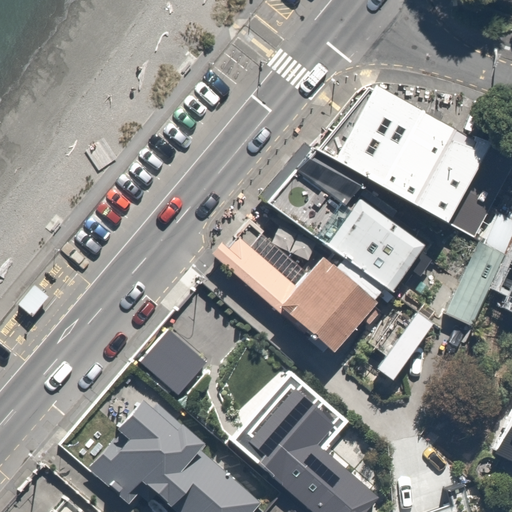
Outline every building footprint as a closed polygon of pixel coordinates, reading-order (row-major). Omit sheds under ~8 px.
[(460,129),(375,85),(333,164),(478,240),(511,174),(511,172),(453,142),(460,129)] [(326,199),(285,168),(260,200),(301,232),(326,199)] [(422,237),(354,190),(322,238),(390,285),(422,237)] [(381,305),(368,295),(376,285),(335,253),(330,261),(316,248),(295,282),(235,233),(211,262),(267,306),(271,301),(328,346),(353,314),(366,324),(381,305)] [(511,239),(487,293),(511,305),(511,239)] [(467,253),(443,308),(467,318),(491,263),(467,253)] [(428,318),(410,306),(372,362),(390,374),(428,318)] [(328,397),(296,367),(278,387),(295,403),(248,455),(311,511),(326,511),(357,478),(335,458),(348,444),(314,413),(328,397)] [(260,511),(266,505),(141,388),(110,422),(122,434),(103,455),(95,448),(81,463),(125,504),(144,484),(173,511),(260,511)] [(511,456),(511,402),(491,446),(511,456)] [(71,511),(56,499),(44,511),(71,511)]
